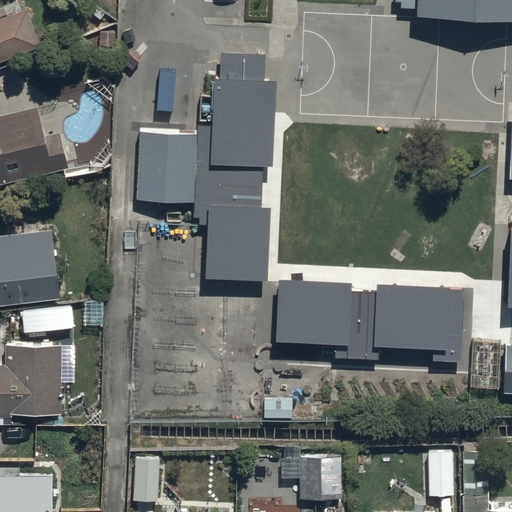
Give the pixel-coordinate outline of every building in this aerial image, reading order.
[(511,0),(395,0),(395,4),(412,5),(412,8),(511,12),(511,0)] [(0,64),(41,49),(26,10),(0,19),(0,64)] [(190,219),(205,220),(202,270),(264,273),(268,201),(260,200),(262,160),(270,160),(274,76),(213,73),(210,121),(195,120),(195,129),(135,126),(132,195),(191,198),(190,219)] [(511,97),(509,98),(506,171),(511,171),(511,213),(511,222),(503,222),(500,296),(511,296),(511,97)] [(0,186),(72,168),(63,133),(49,136),(42,107),(0,117),(0,186)] [(0,226),(0,298),(62,291),(52,220),(0,226)] [(447,356),(450,294),(281,285),(278,347),(447,356)] [(0,356),(0,409),(62,409),(61,334),(6,334),(6,356),(0,356)] [(511,388),(511,340),(501,340),(498,388),(511,388)] [(425,493),(451,492),(449,448),(424,448),(425,493)] [(511,511),(511,499),(484,500),(483,448),(461,448),(462,511),(511,511)] [(299,497),(339,496),(337,450),(297,452),(299,497)] [(130,496),(156,498),(158,455),(132,454),(130,496)] [(0,467),(0,511),(52,511),(53,467),(0,467)] [(224,511),(225,507),(171,503),(170,511),(224,511)]
